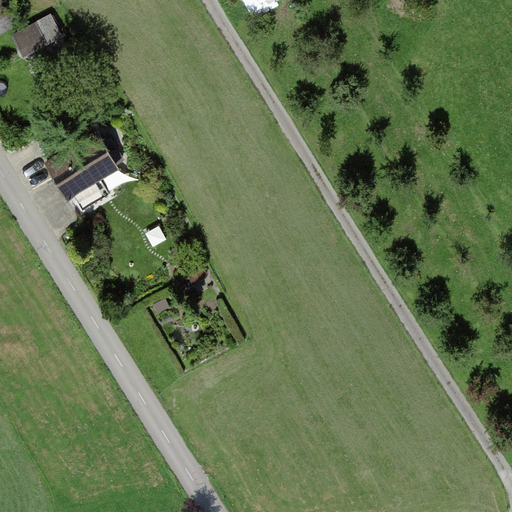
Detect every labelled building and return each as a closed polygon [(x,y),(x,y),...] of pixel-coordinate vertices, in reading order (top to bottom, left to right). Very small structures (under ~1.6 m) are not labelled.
[(9,0),(0,0),(0,35),(21,26),(9,0)] [(52,0),(32,0),(38,13),(55,6),(52,0)] [(245,0),(253,16),(286,0),(245,0)] [(25,25),(41,57),(72,42),(56,9),(25,25)] [(106,126),(47,158),(67,195),(126,164),(106,126)]
